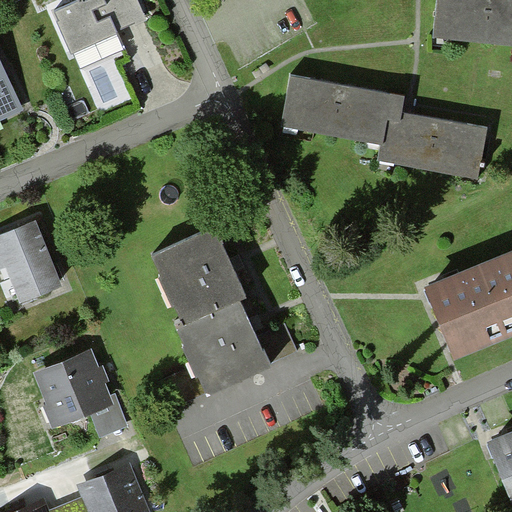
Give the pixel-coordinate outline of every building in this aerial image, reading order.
[(77,0),(55,9),(82,72),(128,52),(119,30),(146,19),(138,0),(77,0)] [(511,0),(437,0),(434,35),(511,43),(511,0)] [(0,121),(23,110),(5,73),(0,62),(0,121)] [(378,159),(473,177),(482,130),(404,115),(407,98),(289,76),(279,126),(381,145),(378,159)] [(62,279),(35,212),(0,226),(0,264),(6,262),(20,296),(62,279)] [(207,394),(272,364),(241,297),(248,294),(216,225),(153,254),(185,324),(177,328),(207,394)] [(511,336),(511,250),(427,285),(435,305),(457,359),(511,336)] [(33,373),(56,427),(114,403),(90,348),(33,373)] [(511,423),(492,432),(498,447),(511,479),(511,423)] [(77,484),(83,496),(89,511),(149,511),(129,462),(77,484)] [(89,511),(83,496),(49,510),(49,511),(89,511)] [(44,498),(9,511),(49,511),(49,510),(44,498)]
